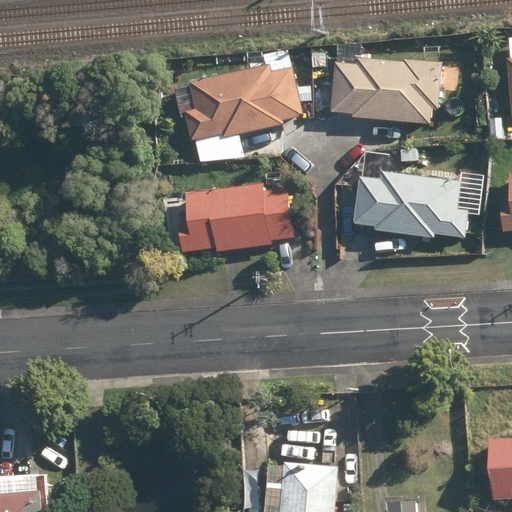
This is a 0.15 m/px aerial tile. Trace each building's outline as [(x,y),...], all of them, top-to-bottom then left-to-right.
[(312,60),(313,74),(326,74),(326,59),(312,60)] [(353,117),(431,125),(432,110),(437,110),(442,65),(404,61),(404,65),(357,61),(357,66),(336,64),(331,112),(353,114),(353,117)] [(186,113),(192,142),(222,135),(223,139),(284,126),(283,122),(304,118),(292,68),(271,73),(269,65),(189,83),(195,111),(186,113)] [(311,85),(300,86),(300,101),(312,101),(311,85)] [(490,120),(490,141),(503,140),(502,120),(490,120)] [(395,160),(404,160),(405,150),(395,150),(395,160)] [(374,233),(435,241),(435,236),(466,240),(470,212),(458,211),(462,183),(382,172),(381,181),(360,179),(353,224),(375,228),(374,233)] [(511,232),(511,175),(509,175),(511,204),(501,205),(504,233),(511,232)] [(178,224),(181,253),(216,250),(217,252),(272,246),(272,243),(295,240),(289,190),(264,193),(263,185),(186,194),(186,223),(178,224)] [(349,186),(335,186),(336,201),(349,201),(349,186)] [(511,438),(487,440),(491,503),(511,501),(511,438)] [(334,511),(338,468),(283,464),(282,468),(267,467),(263,511),(334,511)] [(0,511),(41,511),(40,494),(37,494),(36,475),(0,478),(0,511)] [(416,511),(416,502),(385,504),(385,511),(416,511)]
